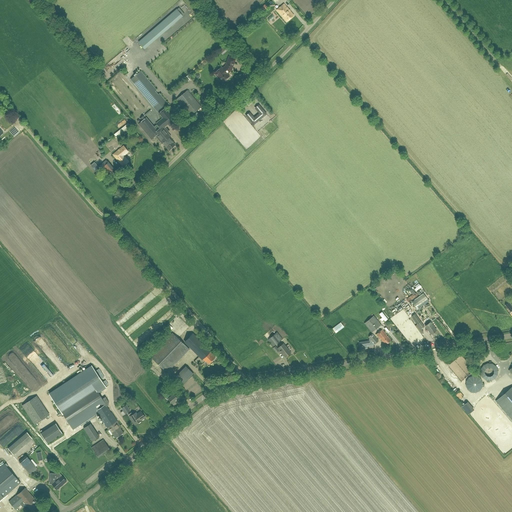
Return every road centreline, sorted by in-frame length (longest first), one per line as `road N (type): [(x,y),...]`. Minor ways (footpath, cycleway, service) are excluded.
road 1 (unclassified): [(240,381),(111,220),(334,0)]
road 2 (unclassified): [(240,381),(511,335)]
road 3 (unclassified): [(62,511),(200,398),(240,381)]
